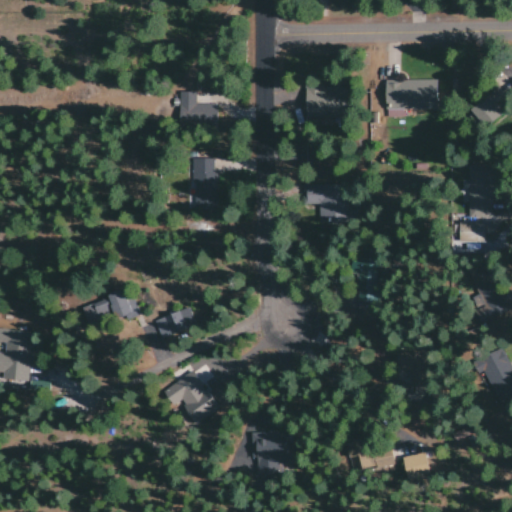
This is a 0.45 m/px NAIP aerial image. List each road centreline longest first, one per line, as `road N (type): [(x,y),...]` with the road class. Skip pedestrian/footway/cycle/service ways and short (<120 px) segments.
road 1 (residential): [(261,102),(194,139),(149,179),(145,273),(188,323),(291,324),(344,271),(328,175),(261,102)]
road 2 (residential): [(265,0),(262,244),(269,283),(291,324),(274,511)]
road 3 (residential): [(511,19),(265,20)]
road 4 (track): [(329,511),(353,477),(375,462),(511,487)]
road 5 (residential): [(261,102),(91,86)]
